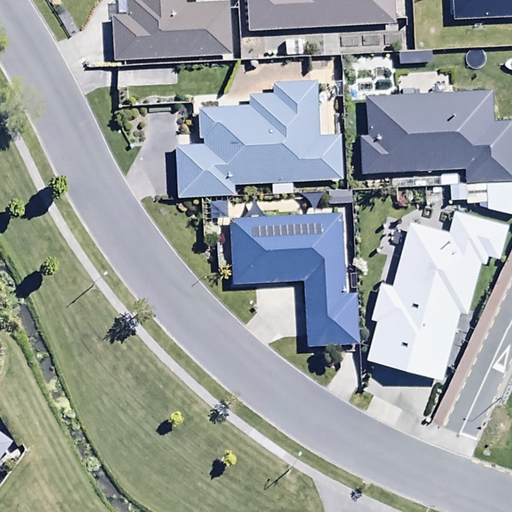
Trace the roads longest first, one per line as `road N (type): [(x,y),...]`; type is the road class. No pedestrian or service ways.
road 1 (residential): [(0,14),(196,316),(294,404),(436,481)]
road 2 (residential): [(436,481),(511,319)]
